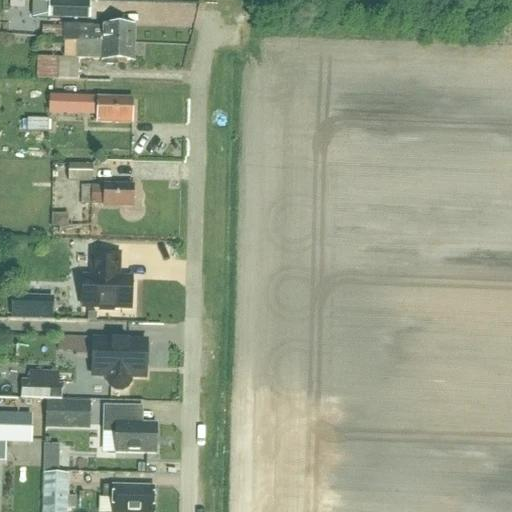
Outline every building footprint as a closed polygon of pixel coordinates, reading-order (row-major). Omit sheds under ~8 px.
[(48,4),(47,22),(89,23),(90,5),(48,4)] [(65,43),(77,43),(133,44),(134,28),(117,28),(118,23),(104,23),(103,28),(65,28),(65,43)] [(58,56),(55,27),(37,28),(38,44),(51,43),(52,56),(58,56)] [(133,63),(133,44),(77,43),(77,61),(103,62),(103,67),(117,67),(117,62),(133,63)] [(98,102),(50,100),(50,115),(77,116),(77,114),(98,115),(98,124),(131,125),(132,102),(98,101),(98,102)] [(48,134),(48,122),(27,122),(27,133),(48,134)] [(91,182),(91,166),(67,166),(67,182),(91,182)] [(132,208),(132,190),(82,189),(82,205),(92,206),(92,207),(132,208)] [(119,277),(119,256),(93,256),(92,281),(83,281),(83,310),(100,310),(103,313),(111,313),(114,310),(131,311),(132,282),(115,282),(116,277),(119,277)] [(47,320),(47,298),(4,298),(4,320),(47,320)] [(75,354),(75,340),(59,340),(58,354),(75,354)] [(146,379),(147,345),(93,344),(92,378),(108,378),(108,384),(110,390),(116,392),(122,392),(127,390),(130,385),(130,379),(146,379)] [(21,401),(62,402),(62,385),(22,383),(21,401)] [(46,424),(89,425),(90,406),(47,405),(46,424)] [(156,457),(157,427),(135,426),(135,409),(103,408),(103,436),(116,436),(116,456),(156,457)] [(0,443),(31,445),(32,420),(0,419),(0,443)] [(66,511),(68,477),(44,476),(42,511),(66,511)] [(112,501),(111,511),(153,511),(154,490),(112,489),(112,490),(103,490),(103,501),(112,501)]
